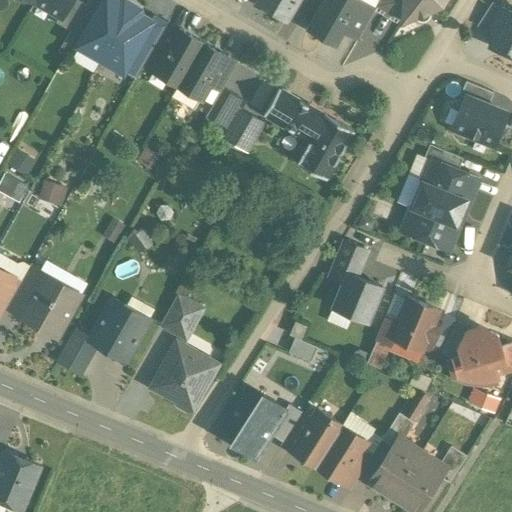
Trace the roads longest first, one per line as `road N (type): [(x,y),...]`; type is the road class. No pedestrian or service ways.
road 1 (residential): [(178,462),(410,96)]
road 2 (residential): [(186,0),(330,85),(367,79),(410,96)]
road 3 (tertiary): [(178,462),(0,386)]
road 4 (residential): [(467,289),(511,177)]
